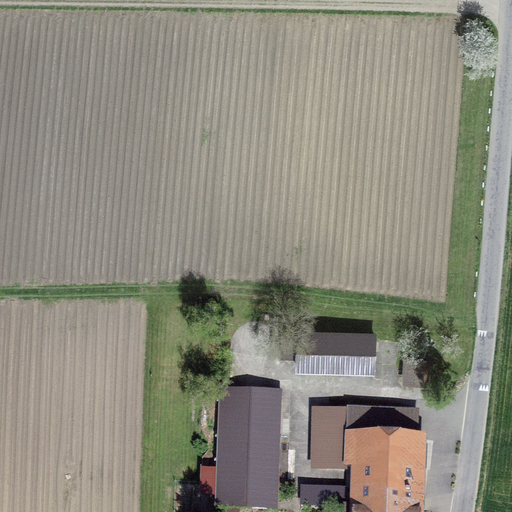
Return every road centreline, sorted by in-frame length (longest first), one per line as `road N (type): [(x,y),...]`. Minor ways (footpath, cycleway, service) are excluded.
road 1 (unclassified): [(508,0),(503,136),(455,511)]
road 2 (track): [(508,5),(313,0)]
